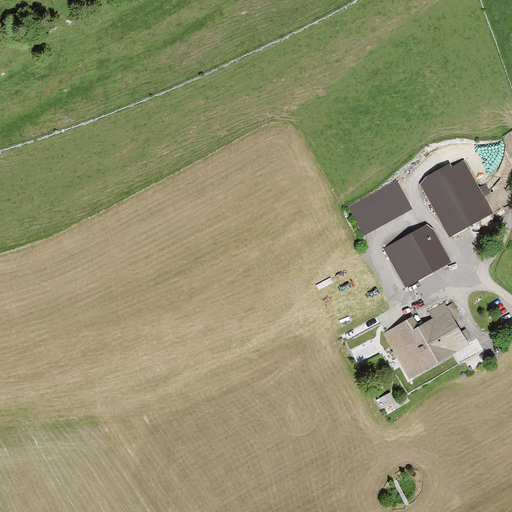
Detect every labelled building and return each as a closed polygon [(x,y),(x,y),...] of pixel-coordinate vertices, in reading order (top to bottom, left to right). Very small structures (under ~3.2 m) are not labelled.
[(463,161),(419,186),(448,237),(498,208),(485,185),(479,189),(463,161)] [(359,209),(371,230),(407,211),(395,189),(359,209)] [(390,257),(407,286),(451,260),(434,232),(428,236),(423,228),(407,237),(412,245),(390,257)] [(382,334),(409,380),(475,341),(453,303),(447,307),(444,302),(428,312),(431,318),(416,327),(411,318),(382,334)] [(378,398),(383,408),(396,401),(390,391),(378,398)]
